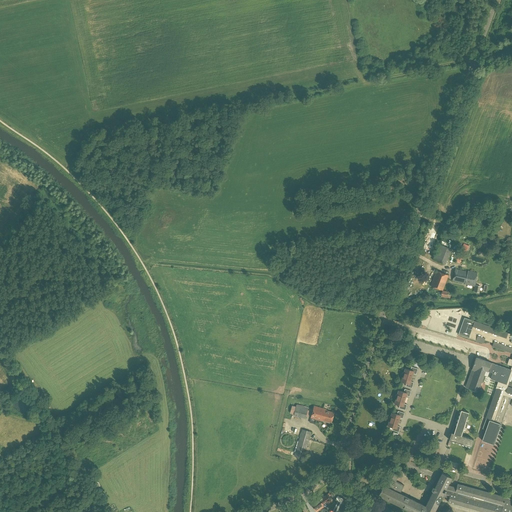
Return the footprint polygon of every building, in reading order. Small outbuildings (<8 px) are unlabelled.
[(444,264),(450,248),(439,244),(433,259),(444,264)] [(461,264),(469,246),(464,244),(456,262),(461,264)] [(468,272),(455,269),(452,281),(465,283),(465,284),(474,286),(477,273),(468,271),(468,272)] [(442,290),(448,275),(436,271),(430,286),(442,290)] [(450,299),(451,292),(442,290),(441,297),(450,299)] [(511,335),(508,334),(508,333),(474,321),(468,338),(483,343),(484,340),(493,343),(492,346),(511,352),(511,358),(511,359),(510,358),(507,364),(511,365),(511,369),(506,367),(504,367),(497,364),(495,370),(489,368),(491,362),(476,358),(466,388),(478,392),(485,371),(493,373),(491,380),(498,382),(490,406),(476,448),(480,450),(474,466),(486,470),(511,399),(511,401),(511,406),(511,335)] [(416,374),(418,369),(411,367),(410,370),(405,368),(404,372),(402,373),(401,374),(401,376),(402,377),(401,381),(406,383),(406,386),(412,388),(414,383),(410,382),(413,373),(416,374)] [(409,397),(411,391),(405,389),(404,392),(398,391),(397,394),(395,395),(395,397),(395,398),(395,400),(394,403),(400,405),(399,408),(405,410),(407,405),(404,404),(406,396),(409,397)] [(305,418),(308,409),(296,406),(294,415),(305,418)] [(326,409),(314,406),(310,418),(323,421),(323,420),(331,422),(334,413),(326,410),(326,409)] [(464,423),(467,412),(460,410),(459,412),(457,412),(450,434),(449,435),(449,436),(449,437),(449,438),(449,440),(471,447),(473,439),(461,435),(463,427),(466,428),(467,423),(464,423)] [(403,419),(404,413),(398,411),(397,414),(391,413),(390,416),(389,417),(388,419),(388,420),(389,422),(388,426),(393,427),(392,430),(399,432),(400,427),(397,426),(400,418),(403,419)] [(303,459),(309,439),(311,432),(302,429),(294,456),(303,459)] [(426,506),(400,494),(404,485),(396,481),(399,475),(391,471),(379,495),(411,511),(434,511),(442,496),(449,498),(448,502),(482,511),(511,511),(511,499),(458,484),(457,488),(447,485),(452,478),(442,473),(435,488),(433,487),(432,490),(433,492),(426,506)] [(329,503),(332,501),(327,495),(319,500),(323,505),(328,502),(329,503)] [(335,511),(340,503),(342,498),(338,496),(331,510),(328,511),(335,511)] [(324,507),(323,505),(319,500),(312,505),(316,511),(319,510),(324,507)]
